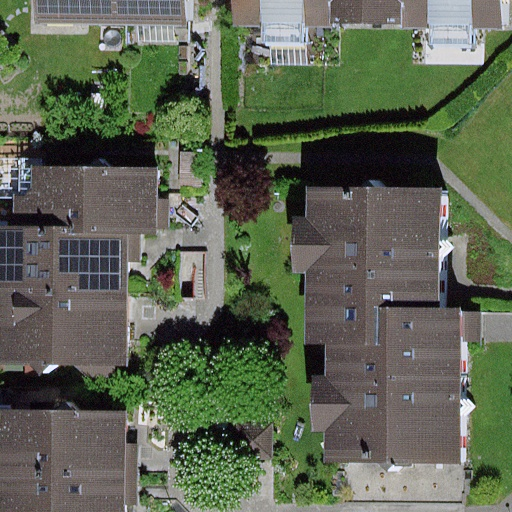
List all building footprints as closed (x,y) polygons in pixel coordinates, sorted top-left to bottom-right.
[(136,0),(47,0),(47,23),(136,25),(136,0)] [(199,0),(136,0),(136,25),(199,26),(199,0)] [(242,0),(242,27),(507,31),(507,0),(242,0)] [(206,155),(184,154),(183,189),(205,190),(206,155)] [(169,168),(45,167),(45,196),(21,196),(21,231),(145,232),(169,232),(169,168)] [(458,191),(326,189),(325,218),(312,218),(312,275),(324,275),(323,343),(345,344),(344,377),(332,377),(331,433),(343,433),(343,461),(394,462),(405,472),(415,462),(478,463),(480,312),(456,311),(458,191)] [(145,232),(21,231),(6,231),(6,288),(143,289),(145,232)] [(0,371),(142,373),(143,289),(6,288),(6,316),(0,315),(0,371)] [(67,412),(15,412),(15,441),(0,440),(0,469),(136,471),(136,413),(88,413),(77,401),(67,412)] [(135,511),(136,471),(0,469),(0,511),(135,511)]
